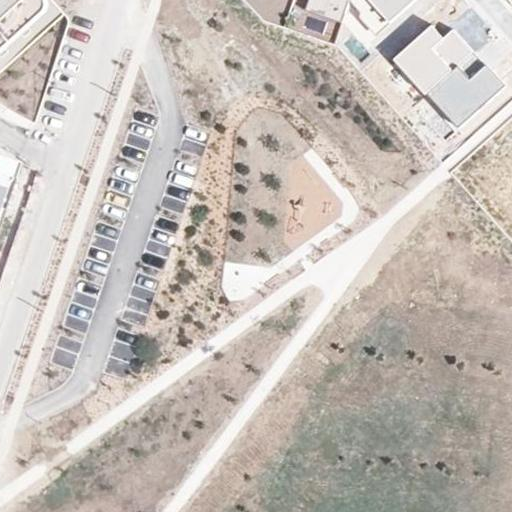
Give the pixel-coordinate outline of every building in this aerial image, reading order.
[(44,0),(0,0),(0,49),(43,10),(45,3),(44,0)] [(310,0),(308,8),(344,20),(350,0),(310,0)] [(367,0),(390,22),(414,0),(367,0)] [(459,65),(474,52),(464,41),(454,30),(443,40),(431,28),(393,62),(425,97),(459,65)] [(458,129),(504,87),(496,78),(486,67),(472,80),(459,65),(425,97),(458,129)] [(0,224),(21,164),(0,157),(0,224)]
